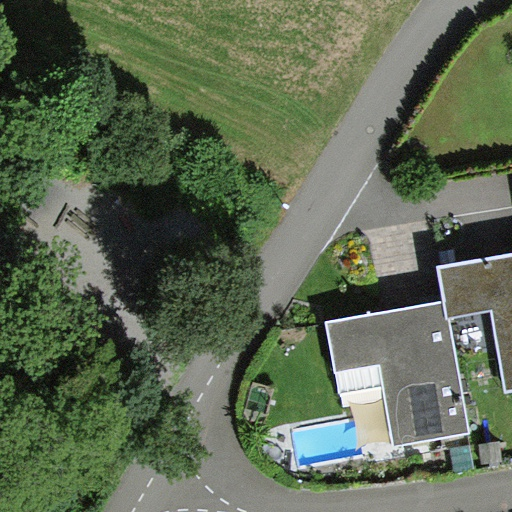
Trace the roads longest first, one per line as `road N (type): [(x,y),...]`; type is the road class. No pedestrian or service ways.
road 1 (residential): [(458,0),(263,286),(170,469)]
road 2 (residential): [(291,511),(235,503),(170,469)]
